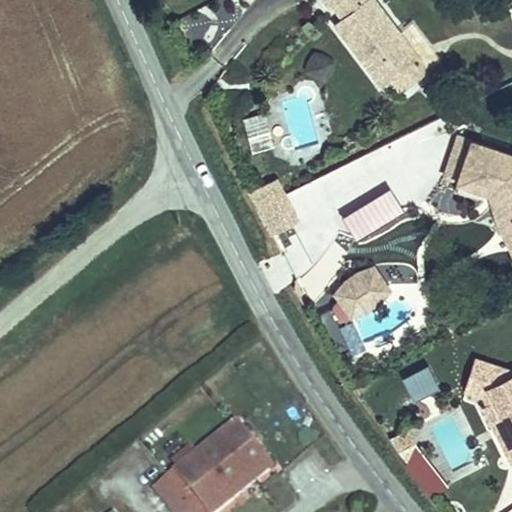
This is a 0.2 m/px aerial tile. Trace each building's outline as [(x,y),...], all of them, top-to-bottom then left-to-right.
[(411,21),(396,0),(341,0),(368,39),(381,41),(383,40),(411,21)] [(419,34),(411,21),(383,40),(392,52),(419,34)] [(306,53),(305,78),(331,78),(332,53),(306,53)] [(452,147),(465,109),(449,103),(436,142),(452,147)] [(511,126),(465,109),(452,147),(485,161),(498,186),(507,181),(511,182),(511,126)] [(252,138),(232,147),(239,163),(259,154),(252,138)] [(259,154),(239,163),(252,191),(272,182),(259,154)] [(511,182),(507,181),(498,186),(490,190),(504,217),(511,212),(511,182)] [(363,277),(373,263),(357,239),(343,243),(328,253),(318,267),(335,290),(349,284),(363,277)] [(511,357),(503,338),(458,314),(444,340),(459,348),(468,367),(484,405),(495,399),(504,416),(511,411),(511,357)] [(403,377),(414,401),(438,391),(427,366),(403,377)] [(486,424),(504,416),(495,399),(484,405),(468,367),(461,370),(486,424)] [(434,424),(447,469),(469,463),(456,418),(434,424)] [(238,424),(157,487),(176,511),(215,511),(272,468),(238,424)] [(427,499),(446,487),(406,429),(387,442),(427,499)]
